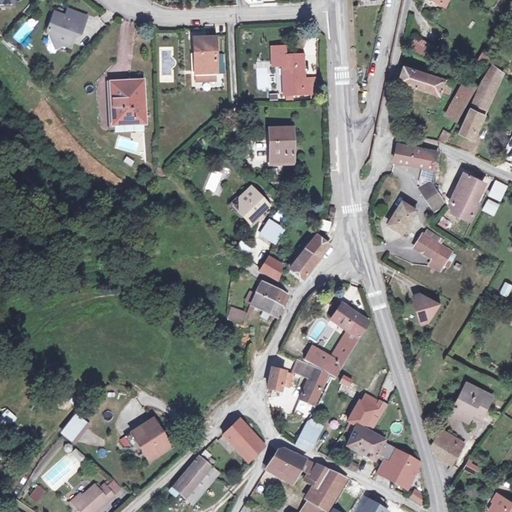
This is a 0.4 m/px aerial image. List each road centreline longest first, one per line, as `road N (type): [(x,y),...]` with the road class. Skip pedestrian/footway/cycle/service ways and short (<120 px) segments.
road 1 (secondary): [(354,232),(441,511)]
road 2 (residential): [(339,11),(158,19),(128,12)]
road 3 (unclassified): [(245,400),(297,294),(354,232)]
road 4 (unclassified): [(272,438),(421,511)]
road 5 (unclassified): [(124,511),(245,400)]
road 6 (unclassified): [(346,140),(361,136),(370,114),(392,0)]
road 7 (unclassified): [(379,136),(442,147),(511,179)]
road 8 (secondary): [(339,11),(346,140)]
